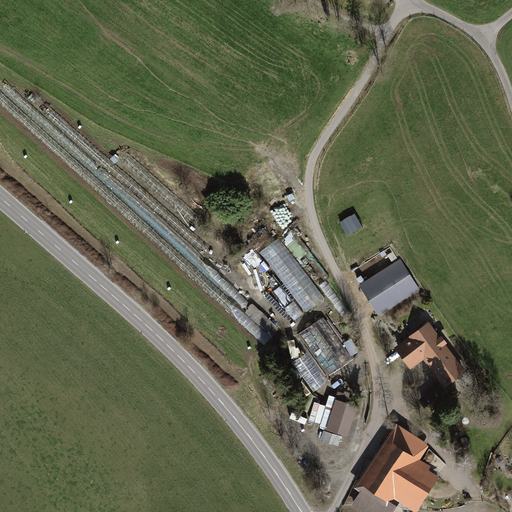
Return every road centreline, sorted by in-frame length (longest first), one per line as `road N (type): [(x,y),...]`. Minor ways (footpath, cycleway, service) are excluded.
road 1 (residential): [(412,0),(310,170),(314,223),(358,313),(379,383),(379,413),(333,511)]
road 2 (tertiary): [(0,197),(201,379),(300,511)]
road 3 (residential): [(511,100),(481,39),(416,0)]
